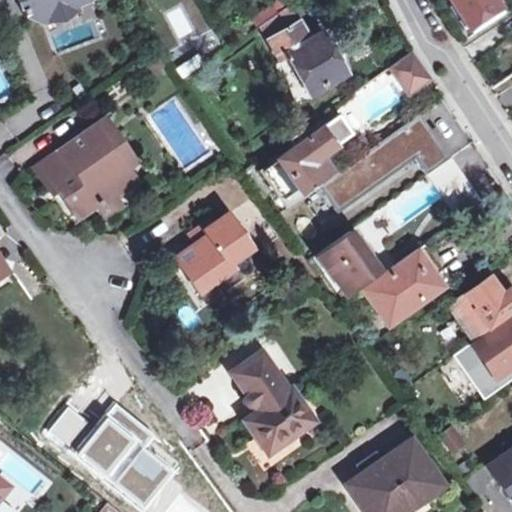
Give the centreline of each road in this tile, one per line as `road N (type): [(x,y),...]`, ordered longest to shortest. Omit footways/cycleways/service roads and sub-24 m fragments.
road 1 (residential): [(181,427),(0,191)]
road 2 (residential): [(407,0),(511,157)]
